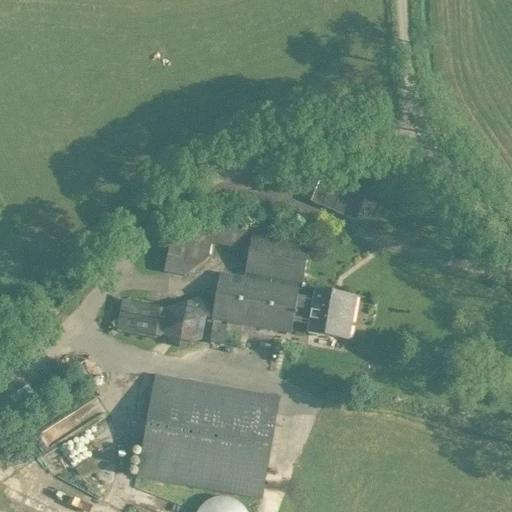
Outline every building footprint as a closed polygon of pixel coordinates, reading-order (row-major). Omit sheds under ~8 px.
[(208,333),(207,338),(220,340),(224,318),(287,330),(289,317),(306,320),(304,330),(345,337),(353,292),(312,285),(310,295),(294,292),(295,286),(299,287),(307,241),(251,231),(252,223),(212,216),(212,220),(192,217),(167,235),(161,269),(182,273),(206,254),(208,240),(240,246),(241,240),(248,241),(243,272),(241,272),(241,275),(217,271),(214,288),(162,307),(158,306),(159,304),(119,297),(113,329),(153,336),(163,332),(176,344),(198,336),(199,332),(208,333)] [(134,474),(259,495),(276,394),(152,372),(134,474)] [(44,449),(56,470),(115,434),(100,408),(72,425),(64,411),(31,430),(43,449),(44,449)] [(57,511),(94,511),(101,499),(32,466),(17,497),(35,506),(37,502),(57,511)] [(243,511),(242,510),(234,503),(224,499),(213,500),(203,505),(196,511),(243,511)]
